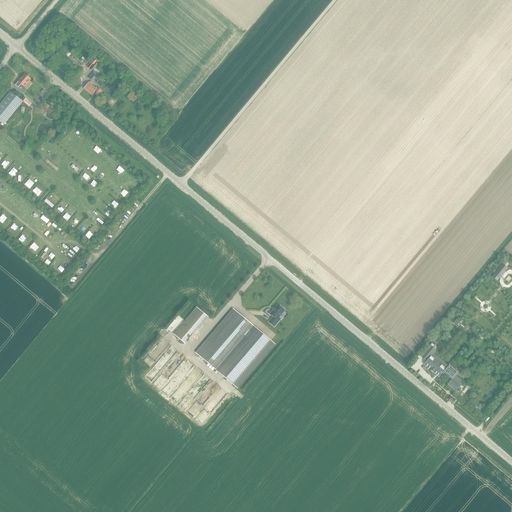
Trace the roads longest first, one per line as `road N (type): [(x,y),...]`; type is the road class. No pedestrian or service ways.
road 1 (tertiary): [(511,462),(181,184)]
road 2 (unclassified): [(181,184),(334,0)]
road 3 (tertiary): [(181,184),(16,47)]
